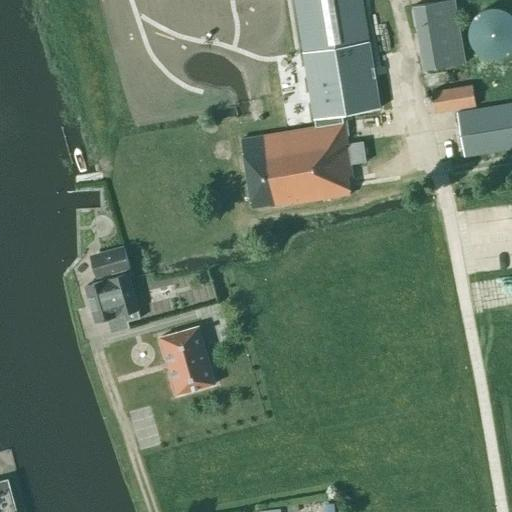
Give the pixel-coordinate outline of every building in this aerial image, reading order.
[(363,141),(347,144),(343,122),(342,114),(379,108),(360,0),(293,0),(313,119),(336,115),(337,123),(241,139),(252,208),(270,205),(270,208),(350,194),(347,178),(352,177),(350,164),(365,162),(363,141)] [(452,0),(439,0),(412,5),(423,69),(463,62),(452,0)] [(499,5),(494,5),(489,5),(484,7),(479,9),(475,11),(472,15),(469,19),(467,23),(466,28),(465,33),(466,38),(467,43),(469,47),(472,51),(475,55),(479,58),(484,60),(489,61),(494,62),(499,61),(503,60),(508,58),(511,55),(511,54),(511,11),(508,9),(503,7),(499,5)] [(429,92),(433,114),(475,106),(472,85),(429,92)] [(511,102),(456,111),(464,156),(511,148),(511,102)] [(129,269),(122,246),(89,255),(96,278),(129,269)] [(209,265),(162,277),(170,307),(216,295),(209,265)] [(114,316),(124,313),(127,321),(140,317),(127,275),(104,281),(85,287),(95,322),(114,316)] [(176,395),(215,384),(198,326),(160,337),(176,395)] [(0,511),(12,511),(4,481),(0,482),(0,511)]
